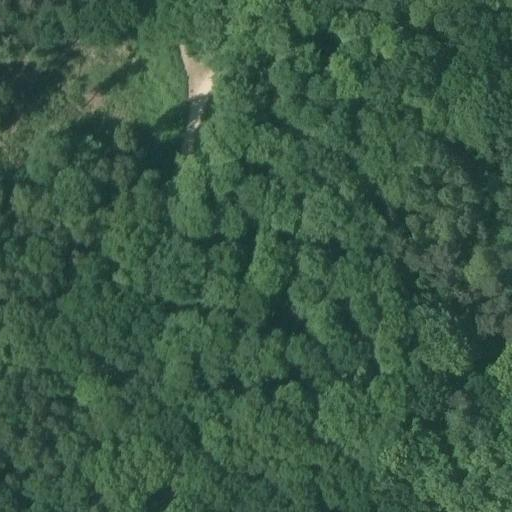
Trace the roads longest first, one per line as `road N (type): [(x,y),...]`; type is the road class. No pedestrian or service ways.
road 1 (track): [(167,308),(196,90),(292,0)]
road 2 (track): [(188,511),(164,431),(164,333)]
